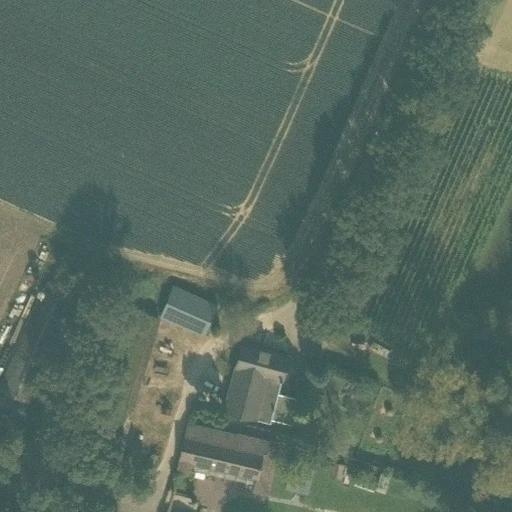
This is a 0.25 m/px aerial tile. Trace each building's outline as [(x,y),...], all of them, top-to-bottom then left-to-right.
[(77,293),(48,280),(0,384),(0,389),(27,402),(77,293)] [(215,303),(173,284),(160,315),(202,333),(215,303)] [(137,309),(110,400),(132,406),(160,316),(137,309)] [(241,343),(224,407),(223,411),(255,419),(269,423),(288,355),(241,343)] [(278,445),(237,435),(187,424),(177,471),(189,474),(192,462),(256,477),(253,492),(267,495),(278,445)] [(307,491),(313,465),(292,461),(286,487),(307,491)]
